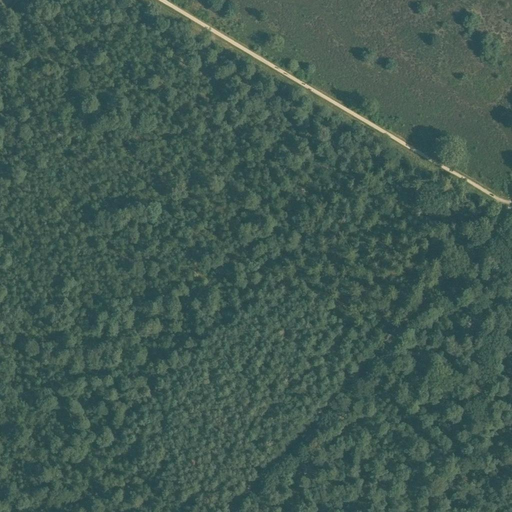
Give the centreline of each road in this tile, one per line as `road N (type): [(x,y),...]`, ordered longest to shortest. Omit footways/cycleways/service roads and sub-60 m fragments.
road 1 (track): [(510,214),(147,0)]
road 2 (track): [(510,214),(230,511)]
